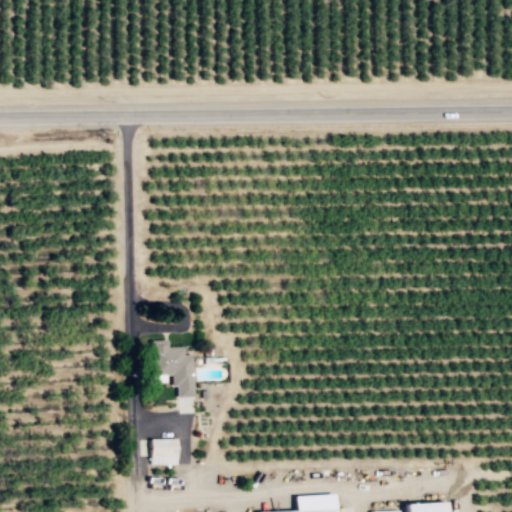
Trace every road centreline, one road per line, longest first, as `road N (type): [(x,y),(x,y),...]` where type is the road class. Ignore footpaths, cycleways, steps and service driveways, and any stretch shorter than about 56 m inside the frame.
road 1 (track): [(511,84),(0,93)]
road 2 (tertiary): [(511,113),(0,115)]
road 3 (track): [(511,475),(417,479),(357,504)]
road 4 (track): [(126,146),(0,149)]
